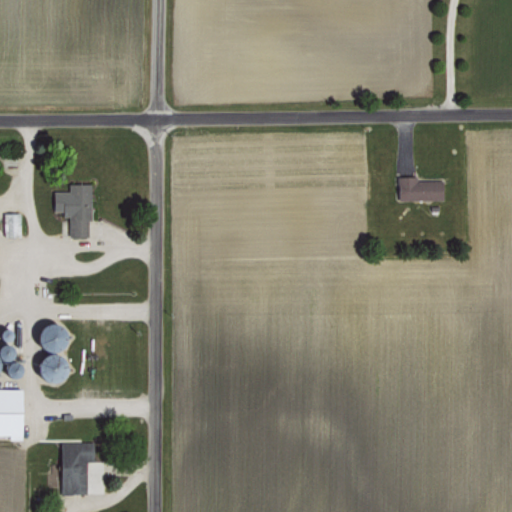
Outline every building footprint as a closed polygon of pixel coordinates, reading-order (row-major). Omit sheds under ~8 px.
[(414,180),(414,175),(395,176),(395,200),(440,199),(440,179),(414,180)] [(50,213),(66,213),(66,236),(87,236),(88,183),(66,183),(66,191),(51,190),(50,213)] [(17,212),(1,212),(2,237),(18,236),(17,212)] [(0,433),(7,434),(7,438),(19,438),(19,387),(0,386),(0,433)] [(82,459),(91,459),(91,440),(57,441),(58,492),(83,492),(82,459)]
